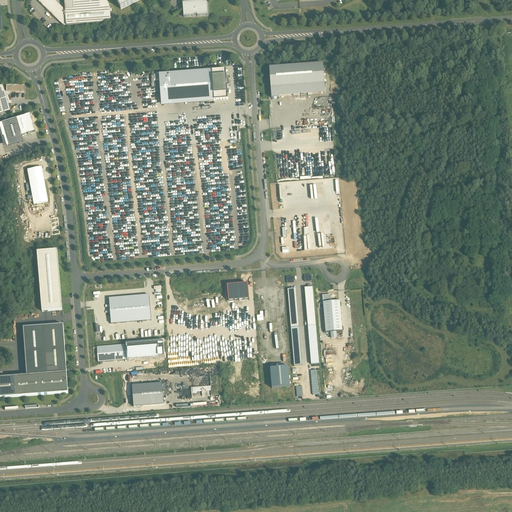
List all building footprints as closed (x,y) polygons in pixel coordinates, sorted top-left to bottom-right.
[(64,0),(65,11),(54,0),(38,0),(39,2),(63,26),(111,23),(110,7),(106,0),(64,0)] [(115,0),(121,10),(140,0),(115,0)] [(184,4),(183,4),(184,18),(194,17),(194,16),(197,16),(197,17),(208,16),(207,2),(199,2),(184,4)] [(325,93),(323,65),(270,69),(272,97),(272,99),(279,98),(279,96),(325,93)] [(211,71),(214,101),(228,100),(227,87),(229,87),(228,81),(226,82),(225,70),(211,71)] [(214,101),(211,71),(160,75),(162,105),(214,101)] [(1,86),(0,86),(0,113),(8,111),(4,96),(3,92),(1,86)] [(30,114),(16,119),(21,136),(35,132),(30,114)] [(16,119),(1,123),(8,147),(23,142),(21,136),(16,119)] [(33,205),(48,202),(41,168),(27,170),(33,205)] [(41,312),(62,310),(58,251),(37,253),(41,312)] [(228,286),(229,302),(249,300),(248,285),(228,286)] [(287,289),(294,366),(302,366),(296,288),(287,289)] [(304,288),(311,365),(319,364),(313,288),(304,288)] [(109,299),(111,325),(151,321),(149,296),(109,299)] [(323,303),(325,332),(342,331),(340,302),(331,302),(323,303)] [(63,326),(43,327),(46,375),(67,374),(63,326)] [(43,327),(23,329),(27,377),(46,375),(43,327)] [(127,345),(129,360),(164,357),(163,342),(127,345)] [(96,348),(98,363),(129,360),(127,345),(96,348)] [(270,369),(272,389),(290,387),(288,368),(270,369)] [(310,372),(312,395),(319,395),(317,371),(310,372)] [(0,378),(0,398),(68,394),(67,374),(46,375),(27,377),(2,378),(0,378)] [(132,386),(133,406),(164,405),(163,385),(132,386)]
